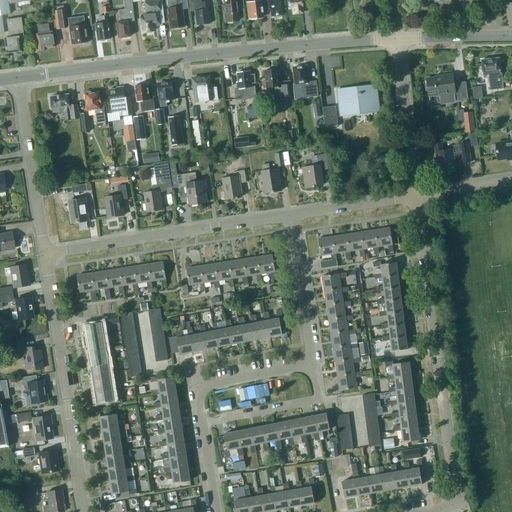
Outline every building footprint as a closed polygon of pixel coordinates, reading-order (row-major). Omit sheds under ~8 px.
[(0,0),(0,33),(4,33),(1,15),(10,14),(8,4),(17,3),(18,7),(29,5),(29,1),(36,0),(0,0)] [(116,23),(119,38),(130,36),(128,22),(135,21),(133,9),(132,9),(130,0),(122,0),(124,10),(118,11),(120,23),(116,23)] [(167,9),(170,29),(184,27),(182,10),(187,9),(186,0),(173,0),(174,8),(167,9)] [(199,0),(188,0),(189,11),(195,11),(196,25),(209,24),(208,14),(209,14),(207,2),(200,3),(199,0)] [(223,6),(222,6),(223,11),(224,22),(238,20),(235,0),(222,0),(223,6)] [(247,3),(249,19),(262,18),(260,1),(259,0),(245,0),(245,4),(247,3)] [(268,0),(269,6),(270,6),(271,17),(273,17),(273,19),(280,18),(280,16),(282,16),(280,0),(268,0)] [(287,0),(289,9),(292,8),(293,14),(302,13),(301,8),(302,8),(301,0),(287,0)] [(145,4),(146,12),(149,11),(150,15),(141,16),(141,19),(142,27),(143,27),(143,32),(153,31),(153,25),(159,25),(158,13),(157,13),(157,10),(160,10),(159,2),(145,4)] [(63,9),(53,11),(56,30),(66,28),(63,9)] [(110,39),(107,20),(104,20),(104,17),(98,17),(99,24),(95,24),(98,41),(110,39)] [(22,51),(23,51),(20,37),(23,36),(20,18),(6,20),(8,38),(3,39),(6,53),(14,52),(14,53),(15,53),(17,54),(21,54),(22,51)] [(75,19),(67,20),(68,27),(69,27),(71,45),(80,43),(81,44),(84,44),(85,43),(87,42),(84,24),(76,25),(75,19)] [(53,48),(51,32),(49,32),(48,24),(37,26),(38,34),(36,34),(38,51),(45,50),(45,49),(53,48)] [(483,76),(484,76),(488,75),(490,91),(504,89),(502,73),(500,73),(500,71),(501,71),(499,58),(481,60),(483,73),(483,76)] [(308,83),(306,67),(293,68),(295,84),(302,83),(303,99),(318,97),(316,82),(308,83)] [(282,85),(279,86),(277,69),(265,71),(267,91),(264,91),(265,99),(274,98),(274,99),(291,97),(289,82),(281,83),(282,85)] [(237,88),(235,89),(236,99),(247,98),(253,97),(257,97),(256,87),(253,87),(253,84),(255,83),(254,75),(251,75),(251,71),(250,71),(237,72),(238,82),(237,82),(237,88)] [(443,77),(426,79),(429,96),(440,95),(441,94),(443,102),(452,101),(456,100),(468,98),(465,82),(454,84),(453,75),(443,76),(443,77)] [(210,76),(193,78),(194,90),(196,102),(218,99),(217,87),(211,87),(210,76)] [(158,84),(160,101),(174,99),(172,82),(165,83),(163,82),(160,82),(160,83),(158,84)] [(140,101),(141,112),(154,110),(153,99),(149,99),(147,84),(135,85),(137,101),(140,101)] [(337,90),(341,116),(379,112),(376,85),(337,90)] [(116,89),(108,90),(110,104),(107,105),(109,113),(119,112),(119,116),(131,114),(129,97),(124,98),(123,87),(116,88),(116,89)] [(95,110),(97,123),(105,122),(103,104),(100,104),(99,91),(92,92),(90,91),(87,91),(86,93),(85,93),(87,111),(95,110)] [(65,111),(66,120),(79,118),(77,104),(70,105),(69,105),(68,94),(51,96),(52,108),(53,113),(65,111)] [(247,107),(248,113),(258,112),(257,105),(247,107)] [(338,126),(335,106),(322,108),(325,128),(338,126)] [(196,108),(189,109),(190,118),(197,117),(196,108)] [(165,124),(164,109),(156,110),(157,125),(165,124)] [(474,131),(471,110),(463,111),(466,132),(474,131)] [(89,132),(88,125),(87,113),(80,114),(82,132),(89,132)] [(133,117),(136,141),(145,139),(142,116),(133,117)] [(169,117),(172,145),(183,144),(180,116),(169,117)] [(127,145),(126,145),(127,151),(136,150),(132,117),(123,119),(126,141),(127,141),(127,145)] [(296,130),(288,131),(290,143),(298,142),(296,130)] [(243,137),(235,138),(236,148),(244,147),(243,137)] [(511,158),(511,139),(510,140),(511,142),(496,144),(498,160),(511,158)] [(450,150),(442,151),(441,143),(434,144),(435,152),(439,174),(455,172),(454,164),(470,162),(467,143),(459,144),(459,145),(449,147),(450,150)] [(275,155),(276,167),(283,166),(282,154),(275,155)] [(306,177),(304,177),(305,189),(313,188),(313,189),(316,188),(320,187),(324,186),(322,171),(328,170),(326,154),(317,155),(318,168),(305,169),(306,177)] [(281,193),(277,169),(270,170),(269,164),(262,165),(263,171),(261,171),(265,195),(281,193)] [(163,167),(155,168),(157,185),(152,186),(153,191),(144,193),(147,212),(162,209),(159,193),(166,189),(163,167)] [(223,179),(226,200),(242,198),(240,184),(246,184),(244,172),(234,173),(234,178),(223,179)] [(206,188),(205,179),(197,181),(196,173),(177,176),(179,187),(187,186),(190,205),(207,203),(204,188),(206,188)] [(71,187),(73,194),(86,191),(85,185),(71,187)] [(104,197),(107,217),(124,215),(121,200),(127,199),(125,185),(117,186),(118,195),(104,197)] [(69,201),(72,223),(87,221),(84,198),(69,201)] [(389,228),(375,230),(378,247),(387,246),(388,253),(393,252),(389,228)] [(375,230),(361,232),(364,249),(373,248),(374,255),(379,254),(379,251),(378,247),(375,230)] [(361,232),(347,235),(350,252),(359,250),(360,257),(365,256),(365,254),(364,249),(361,232)] [(0,250),(13,249),(11,233),(0,234),(0,250)] [(347,235),(333,237),(336,254),(345,252),(346,259),(351,259),(350,252),(347,235)] [(331,255),(332,260),(320,262),(321,269),(338,266),(336,254),(333,237),(318,239),(321,256),(331,255)] [(272,255),(258,257),(260,274),(270,272),(271,280),(276,279),(272,255)] [(260,274),(258,257),(244,260),(246,276),(256,275),(257,282),(261,281),(260,274)] [(246,276),(244,260),(229,262),(232,279),(241,277),(242,284),(247,284),(246,276)] [(233,286),(232,279),(229,262),(215,264),(218,281),(227,279),(229,287),(233,286)] [(381,274),(382,277),(397,275),(395,263),(381,265),(380,262),(373,263),(373,268),(380,267),(381,274)] [(167,286),(163,263),(149,265),(152,281),(162,280),(163,287),(167,286)] [(218,281),(215,264),(201,266),(204,283),(213,282),(214,289),(219,288),(218,281)] [(11,275),(13,287),(29,285),(27,277),(26,277),(24,265),(10,267),(10,268),(5,269),(6,276),(11,275)] [(152,281),(149,265),(135,267),(138,284),(147,282),(149,293),(154,293),(152,281)] [(205,290),(204,283),(201,266),(186,269),(189,286),(199,284),(200,291),(205,290)] [(138,284),(135,267),(121,269),(124,286),(133,284),(135,296),(139,295),(138,284)] [(124,286),(121,269),(107,271),(109,288),(119,287),(120,294),(125,293),(124,286)] [(109,288),(107,271),(93,273),(95,290),(105,289),(107,300),(111,300),(109,288)] [(95,290),(93,273),(78,275),(80,292),(91,291),(92,302),(97,302),(95,290)] [(322,277),(325,291),(341,288),(340,278),(346,277),(346,273),(322,277)] [(374,275),(375,277),(375,279),(382,278),(383,286),(383,290),(399,287),(397,275),(382,277),(381,274),(374,275)] [(400,299),(399,287),(383,290),(383,286),(376,287),(377,292),(383,291),(384,298),(385,301),(400,299)] [(325,291),(327,305),(344,302),(342,292),(349,291),(348,287),(341,288),(325,291)] [(226,294),(223,295),(224,301),(234,300),(233,293),(229,294),(226,294)] [(0,303),(1,303),(13,301),(12,295),(0,297),(0,303)] [(15,299),(18,319),(32,317),(31,305),(32,304),(31,297),(15,299)] [(402,312),(400,299),(385,301),(384,298),(378,299),(378,304),(385,303),(386,311),(387,314),(402,312)] [(327,305),(329,319),(346,316),(344,306),(351,305),(350,301),(344,302),(327,305)] [(277,319),(269,320),(266,321),(270,338),(282,335),(279,319),(282,318),(280,310),(275,311),(277,319)] [(404,324),(402,312),(387,314),(386,311),(379,312),(380,317),(387,316),(388,323),(388,326),(404,324)] [(264,321),(257,323),(254,323),(257,340),(270,338),(266,321),(269,320),(268,312),(263,313),(264,321)] [(109,322),(109,324),(119,323),(118,315),(108,316),(109,317),(93,319),(93,324),(109,322)] [(252,324),(244,326),(241,326),(244,343),(257,340),(254,323),(257,323),(255,315),(250,316),(252,324)] [(329,319),(331,333),(348,331),(346,321),(353,320),(352,315),(346,316),(329,319)] [(239,326),(231,328),(228,328),(231,345),(244,343),(241,326),(244,326),(242,317),(238,318),(239,326)] [(219,330),(215,331),(219,348),(231,345),(228,328),(231,328),(230,320),(225,321),(226,329),(219,330)] [(206,333),(203,333),(206,350),(219,348),(215,331),(219,330),(217,322),(212,323),(214,331),(206,333)] [(85,326),(87,337),(87,338),(104,336),(104,339),(112,338),(111,333),(110,333),(110,329),(103,330),(101,323),(85,326)] [(406,337),(404,324),(388,326),(388,323),(381,324),(382,329),(388,328),(389,336),(390,339),(406,337)] [(201,334),(193,336),(190,336),(193,353),(206,350),(203,333),(206,333),(204,325),(199,326),(201,334)] [(180,355),(192,353),(193,353),(190,336),(193,336),(191,328),(187,328),(187,329),(188,336),(184,337),(177,339),(179,352),(180,355)] [(331,333),(334,348),(350,345),(349,335),(355,334),(355,330),(348,331),(331,333)] [(104,339),(104,336),(87,338),(89,351),(106,348),(106,352),(114,351),(113,346),(105,347),(104,339)] [(176,336),(168,338),(171,354),(179,352),(177,339),(176,337),(176,336)] [(408,349),(406,337),(390,339),(389,336),(383,337),(383,342),(390,341),(392,352),(408,349)] [(25,369),(31,368),(32,371),(43,369),(39,350),(34,351),(33,347),(22,349),(21,343),(10,344),(11,353),(22,352),(25,369)] [(334,348),(336,362),(352,359),(351,349),(358,348),(357,344),(350,345),(334,348)] [(106,352),(106,348),(89,351),(91,364),(108,362),(109,365),(116,364),(115,359),(108,360),(106,352)] [(336,362),(338,376),(355,373),(353,363),(360,362),(359,358),(352,359),(336,362)] [(394,374),(393,374),(394,377),(411,375),(409,362),(393,365),(392,361),(384,363),(385,368),(393,367),(394,374)] [(108,365),(109,365),(108,362),(91,364),(93,377),(110,374),(111,378),(118,377),(118,372),(110,373),(108,365)] [(355,373),(338,376),(340,390),(357,387),(355,378),(362,377),(361,372),(355,373)] [(111,378),(110,374),(93,377),(96,390),(112,388),(112,391),(120,389),(120,385),(112,386),(111,378)] [(395,387),(395,390),(413,388),(411,375),(394,377),(393,374),(386,375),(387,380),(394,379),(395,387)] [(159,389),(160,392),(176,390),(174,377),(158,380),(157,377),(149,378),(150,383),(158,382),(159,389)] [(22,386),(20,378),(0,381),(0,392),(1,399),(8,398),(7,388),(22,386)] [(25,401),(26,407),(36,405),(36,403),(47,401),(46,392),(44,392),(42,380),(26,383),(29,396),(27,397),(26,399),(25,401)] [(397,400),(397,403),(414,401),(413,388),(395,390),(395,387),(388,388),(389,393),(396,392),(397,400)] [(112,391),(112,388),(96,390),(98,403),(113,400),(114,404),(122,403),(121,397),(113,399),(112,391)] [(161,403),(162,406),(178,403),(176,390),(160,392),(159,389),(152,391),(152,395),(160,394),(161,403)] [(399,413),(398,413),(399,416),(416,414),(414,401),(397,403),(397,400),(390,401),(390,406),(397,405),(399,413)] [(162,407),(163,415),(163,418),(180,415),(178,403),(162,406),(161,403),(154,404),(154,409),(162,407)] [(29,413),(15,415),(16,423),(30,421),(29,413)] [(399,418),(400,425),(401,429),(418,427),(416,414),(399,416),(398,413),(391,414),(392,419),(399,418)] [(100,417),(102,429),(102,430),(119,427),(119,430),(127,429),(126,425),(118,426),(117,414),(100,417)] [(320,415),(314,417),(317,433),(314,433),(315,441),(320,440),(321,440),(319,432),(330,429),(327,414),(320,415)] [(165,428),(165,431),(182,428),(180,415),(163,418),(163,415),(155,416),(156,421),(164,420),(165,428)] [(378,423),(377,416),(366,418),(366,425),(378,423)] [(32,419),(35,441),(52,438),(49,423),(50,423),(49,417),(32,419)] [(314,417),(303,419),(301,419),(304,435),(301,436),(302,444),(307,443),(306,435),(314,433),(317,433),(314,417)] [(293,437),(301,436),(304,435),(301,419),(288,422),(291,438),(288,438),(289,446),(294,445),(293,437)] [(288,438),(291,438),(288,422),(275,424),(279,440),(275,441),(277,449),(282,448),(280,440),(288,438)] [(379,430),(378,423),(366,425),(367,431),(379,430)] [(275,441),(279,440),(275,424),(262,427),(266,443),(263,443),(264,451),(269,450),(268,442),(275,441)] [(419,440),(418,428),(418,427),(401,429),(400,425),(400,426),(393,427),(394,432),(401,431),(403,442),(419,440)] [(351,432),(350,426),(339,428),(340,434),(351,432)] [(119,430),(119,427),(102,430),(104,443),(121,441),(121,444),(129,442),(128,438),(121,439),(119,430)] [(263,443),(266,443),(262,427),(249,429),(252,445),(249,446),(251,454),(256,453),(254,445),(263,443)] [(166,433),(167,441),(167,444),(184,442),(182,428),(165,431),(165,428),(157,429),(158,434),(166,433)] [(249,446),(252,445),(249,429),(237,432),(240,448),(237,448),(238,456),(244,455),(242,447),(249,446)] [(237,448),(240,448),(237,432),(224,434),(227,450),(224,450),(226,459),(231,458),(229,450),(237,448)] [(383,440),(384,450),(394,448),(393,438),(383,440)] [(121,444),(121,441),(104,443),(106,456),(122,453),(123,456),(130,455),(130,450),(122,452),(121,444)] [(168,446),(169,454),(169,457),(186,454),(184,442),(167,444),(167,441),(159,442),(160,447),(168,446)] [(21,450),(23,458),(30,457),(34,456),(33,448),(21,450)] [(403,451),(404,460),(420,457),(419,449),(403,451)] [(59,471),(55,450),(38,453),(41,474),(59,471)] [(124,465),(123,456),(122,453),(106,456),(108,470),(125,467),(125,470),(133,469),(132,464),(124,465)] [(171,467),(171,470),(188,467),(186,454),(169,457),(169,454),(162,455),(162,460),(170,459),(171,467)] [(410,470),(410,469),(407,470),(410,487),(423,484),(420,468),(422,468),(421,459),(416,460),(418,468),(410,470)] [(397,472),(394,472),(397,489),(410,487),(407,470),(410,469),(408,461),(403,462),(405,470),(397,472)] [(346,498),(359,496),(356,479),(359,479),(356,463),(351,464),(353,475),(349,476),(350,480),(343,482),(346,498)] [(384,474),(381,475),(384,491),(397,489),(394,472),(397,472),(395,464),(391,465),(392,473),(384,474)] [(324,476),(322,465),(314,466),(315,477),(324,476)] [(383,466),(380,467),(378,467),(380,475),(371,477),(371,476),(369,477),(372,494),(384,491),(381,475),(384,474),(383,466)] [(125,470),(125,467),(108,470),(110,482),(126,479),(127,482),(135,481),(134,477),(127,478),(125,470)] [(190,480),(188,469),(188,467),(171,470),(171,467),(163,468),(164,473),(172,471),(174,483),(190,480)] [(359,496),(372,494),(369,477),(371,476),(370,468),(365,469),(367,477),(359,479),(356,479),(359,496)] [(338,490),(336,477),(329,478),(331,492),(338,490)] [(127,482),(126,479),(110,482),(112,494),(128,492),(129,495),(137,494),(136,489),(128,490),(127,482)] [(302,489),(299,489),(302,506),(315,503),(312,487),(314,487),(313,479),(309,480),(310,487),(302,489)] [(289,491),(286,491),(289,508),(302,506),(299,489),(302,489),(300,482),(295,483),(297,489),(289,491)] [(276,493),(273,494),(276,510),(289,508),(286,491),(289,491),(288,484),(283,485),(284,492),(276,493)] [(267,495),(263,495),(261,496),(263,511),(264,511),(276,510),(273,494),(276,493),(275,486),(270,487),(271,490),(267,491),(267,495)] [(250,498),(247,498),(249,511),(263,511),(261,496),(263,495),(262,488),(257,489),(258,496),(250,498)] [(19,491),(20,502),(28,501),(27,497),(36,496),(35,489),(19,491)] [(62,497),(61,490),(46,493),(48,505),(42,506),(43,511),(61,511),(63,511),(60,497),(62,497)] [(236,511),(249,511),(247,498),(250,498),(249,491),(244,491),(246,498),(235,500),(236,511)] [(193,511),(193,508),(196,508),(195,500),(190,501),(191,508),(184,510),(180,510),(180,511),(193,511)] [(179,511),(171,511),(170,511),(180,511),(180,510),(184,510),(182,502),(177,503),(179,511)]
